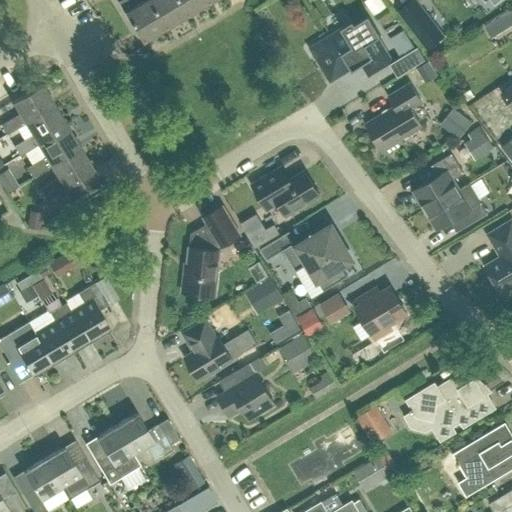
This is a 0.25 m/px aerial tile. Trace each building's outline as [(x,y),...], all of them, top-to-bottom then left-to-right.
[(124,12),(141,41),(163,28),(146,0),(143,0),(133,6),(129,0),(119,0),(118,1),(124,12)] [(146,0),(163,28),(185,15),(175,0),(146,0)] [(206,2),(204,0),(175,0),(185,15),(206,2)] [(416,0),(411,0),(398,10),(427,48),(444,36),(416,0)] [(498,18),(505,29),(511,24),(511,10),(498,18)] [(341,28),(331,34),(310,46),(330,80),(351,67),(352,69),(362,63),(369,74),(391,61),(377,37),(381,35),(368,15),(355,23),(353,20),(341,27),(341,28)] [(422,59),(416,49),(400,58),(406,68),(422,59)] [(428,61),(417,68),(426,82),(437,75),(428,61)] [(366,123),(386,156),(405,144),(401,138),(422,126),(411,108),(422,102),(410,82),(388,95),(395,105),(366,123)] [(511,82),(500,92),(511,107),(511,82)] [(25,122),(54,105),(40,83),(12,100),(19,113),(0,124),(6,134),(25,122)] [(38,144),(66,126),(54,105),(25,122),(32,134),(13,145),(19,156),(38,144)] [(457,111),(445,127),(458,137),(470,121),(457,111)] [(475,159),(494,147),(479,125),(467,133),(471,138),(464,142),(475,159)] [(51,166),(50,165),(79,148),(66,126),(38,144),(45,155),(26,167),(32,177),(51,166)] [(53,212),(80,195),(72,182),(79,178),(92,169),(79,148),(50,165),(51,166),(57,177),(39,188),(53,212)] [(459,189),(452,179),(464,172),(452,153),(431,165),(438,176),(414,190),(426,209),(459,189)] [(0,172),(0,183),(5,192),(16,185),(6,168),(0,172)] [(286,215),(320,194),(305,170),(286,182),(278,168),(252,184),(267,209),(278,202),(286,215)] [(467,225),(488,212),(470,182),(459,189),(426,209),(437,228),(461,214),(467,225)] [(219,249),(218,249),(218,248),(241,235),(223,205),(204,217),(208,224),(192,233),(191,246),(190,246),(187,272),(184,272),(182,292),(215,295),(219,249)] [(256,214),(241,223),(255,247),(279,233),(274,224),(266,229),(256,214)] [(501,293),(511,286),(511,219),(488,234),(501,256),(485,265),(501,293)] [(341,265),(352,259),(331,225),(315,235),(311,234),(311,232),(310,232),(306,249),(299,254),(286,233),(290,231),(289,230),(260,248),(267,259),(283,249),(296,270),(308,263),(324,290),(330,286),(341,284),(341,280),(347,276),(341,265)] [(248,237),(234,245),(239,253),(253,245),(248,237)] [(64,253),(71,265),(86,256),(79,244),(64,253)] [(41,277),(36,270),(26,276),(30,283),(41,277)] [(16,282),(20,289),(30,283),(26,276),(16,282)] [(51,292),(42,278),(31,285),(40,299),(51,292)] [(270,278),(255,288),(267,307),(282,298),(270,278)] [(83,302),(71,309),(89,339),(110,327),(99,309),(109,303),(96,281),(85,287),(77,292),(83,302)] [(36,294),(30,283),(18,290),(25,301),(36,294)] [(407,314),(390,285),(379,291),(376,286),(358,298),(368,316),(363,319),(376,339),(392,329),(389,324),(407,314)] [(53,320),(71,351),(89,339),(71,309),(66,301),(48,312),(53,320)] [(338,305),(326,313),(331,322),(344,315),(338,305)] [(308,335),(324,326),(313,308),(298,316),(308,335)] [(183,332),(194,351),(185,356),(198,379),(232,359),(232,358),(257,343),(249,329),(223,344),(219,336),(217,337),(206,319),(183,332)] [(34,331),(52,362),(71,351),(53,320),(34,331)] [(32,374),(52,362),(34,331),(28,321),(0,337),(0,346),(10,362),(14,364),(23,359),(32,374)] [(304,334),(285,344),(298,368),(317,358),(304,334)] [(409,409),(410,410),(412,413),(414,411),(416,415),(431,419),(435,425),(432,427),(433,428),(440,440),(455,431),(452,426),(460,421),(464,426),(495,407),(471,366),(437,386),(435,382),(406,399),(412,408),(409,409)] [(256,372),(225,391),(218,395),(230,415),(242,408),(249,419),(275,403),(256,372)] [(305,384),(310,395),(331,385),(326,374),(305,384)] [(376,406),(357,417),(367,432),(385,421),(376,406)] [(147,429),(136,411),(116,424),(134,454),(146,447),(154,460),(173,449),(157,423),(147,429)] [(511,432),(505,421),(452,452),(466,476),(458,482),(466,496),(511,468),(511,432)] [(140,465),(133,454),(134,454),(116,424),(95,436),(106,454),(96,460),(110,483),(140,465)] [(74,463),(63,446),(43,458),(61,488),(81,476),(87,486),(98,480),(84,457),(74,463)] [(172,463),(180,476),(188,491),(203,482),(195,468),(187,454),(172,463)] [(366,489),(389,475),(378,457),(355,471),(366,489)] [(41,500),(61,488),(43,458),(23,470),(33,488),(23,494),(33,511),(43,511),(47,510),(41,500)] [(511,511),(511,488),(489,503),(494,511),(511,511)] [(0,511),(23,511),(12,492),(1,498),(0,495),(0,511)] [(359,511),(352,500),(331,511),(327,511),(321,501),(302,511),(359,511)]
